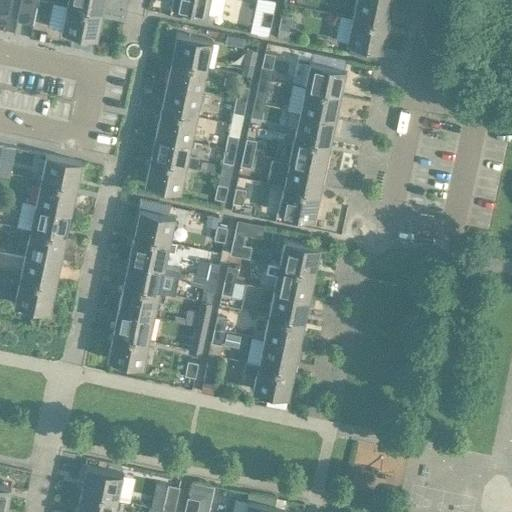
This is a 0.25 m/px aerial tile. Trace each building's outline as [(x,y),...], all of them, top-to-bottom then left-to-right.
[(0,0),(0,25),(7,27),(12,0),(0,0)] [(37,0),(19,0),(15,20),(32,24),(37,0)] [(66,0),(65,4),(99,12),(101,0),(66,0)] [(169,4),(168,5),(205,13),(205,12),(204,12),(206,0),(171,0),(170,5),(169,4)] [(390,0),(354,0),(351,17),(385,24),(390,0)] [(99,12),(65,4),(60,28),(59,28),(59,30),(95,38),(96,36),(94,36),(99,12)] [(258,25),(260,25),(269,27),(272,13),(261,11),(258,25)] [(289,17),(280,15),(277,29),(287,31),(289,17)] [(385,24),(351,17),(342,16),(337,41),(382,50),(382,48),(380,48),(385,24)] [(290,31),(287,31),(277,29),(275,38),(288,41),(290,31)] [(171,59),(204,66),(209,43),(211,43),(211,41),(175,33),(174,35),(176,35),(171,59)] [(243,37),(225,34),(224,42),(241,46),(243,37)] [(242,63),(253,65),(255,51),(245,49),(242,63)] [(273,55),(272,54),(264,53),(261,67),(270,69),(273,55)] [(204,66),(171,59),(165,84),(199,91),(204,66)] [(304,87),(338,94),(343,70),(344,71),(344,69),(308,61),(307,63),(309,63),(304,87)] [(199,91),(165,84),(160,108),(194,115),(199,91)] [(235,99),(245,101),(248,87),(238,85),(235,99)] [(298,112),(332,119),(338,94),(304,87),(298,112)] [(265,92),(256,89),(253,103),(262,105),(265,92)] [(245,101),(235,99),(232,112),(242,115),(245,101)] [(253,103),(250,116),(259,119),(262,105),(253,103)] [(215,125),(225,127),(228,105),(219,104),(215,125)] [(194,115),(160,108),(155,133),(188,140),(194,115)] [(293,137),(327,144),(332,119),(298,112),(293,137)] [(185,154),(188,140),(155,133),(150,158),(183,165),(193,167),(196,157),(185,154)] [(234,150),(237,136),(227,134),(224,148),(234,150)] [(288,161),(322,169),(327,144),(293,137),(288,161)] [(255,140),(245,138),(242,152),(252,154),(255,140)] [(428,142),(419,170),(437,176),(447,149),(428,142)] [(224,148),(221,162),(231,164),(234,150),(224,148)] [(242,152),(239,166),(249,168),(252,154),(242,152)] [(40,179),(73,187),(79,163),(80,163),(80,161),(44,154),(43,155),(45,156),(40,179)] [(178,189),(183,165),(150,158),(145,182),(143,181),(143,183),(179,191),(179,190),(178,189)] [(322,169),(288,161),(282,186),(316,193),(322,169)] [(35,204),(68,211),(73,187),(40,179),(35,204)] [(213,199),(223,201),(226,186),(216,184),(213,199)] [(316,193),(282,186),(277,210),(276,210),(276,211),(312,219),(313,218),(311,217),(316,193)] [(231,202),(240,204),(242,204),(244,190),(234,188),(231,202)] [(68,211),(35,204),(29,229),(63,236),(68,211)] [(133,234),(167,241),(172,217),(173,217),(174,216),(137,208),(137,210),(138,210),(133,234)] [(244,231),(243,234),(259,237),(261,225),(236,219),(234,229),(244,231)] [(213,239),(223,241),(226,227),(216,225),(213,239)] [(63,236),(29,229),(21,227),(19,236),(27,238),(24,254),(57,261),(63,236)] [(244,231),(234,229),(231,243),(241,245),(243,234),(244,231)] [(128,259),(162,266),(164,253),(172,254),(174,243),(167,241),(133,234),(128,259)] [(278,265),(312,272),(317,248),(318,248),(319,247),(282,239),(282,241),(283,241),(278,265)] [(231,243),(229,254),(248,258),(250,247),(241,245),(231,243)] [(19,278),(52,285),(57,261),(24,254),(19,278)] [(122,283),(156,291),(164,292),(166,283),(158,281),(162,266),(128,259),(122,283)] [(215,277),(218,264),(208,262),(205,275),(215,277)] [(312,272),(278,265),(273,289),(307,297),(312,272)] [(236,268),(226,266),(223,279),(233,281),(236,268)] [(202,289),(212,291),(215,277),(205,275),(202,289)] [(52,285),(19,278),(14,302),(12,302),(11,303),(48,311),(48,310),(47,309),(52,285)] [(223,279),(220,293),(230,295),(233,281),(223,279)] [(117,308),(151,315),(154,302),(162,304),(164,292),(156,291),(122,283),(117,308)] [(307,297),(273,289),(268,312),(302,320),(307,297)] [(112,333),(146,340),(151,315),(117,308),(112,333)] [(205,326),(207,313),(197,311),(194,324),(205,326)] [(302,320),(268,312),(262,339),(296,346),(302,320)] [(225,317),(215,315),(213,329),(223,331),(225,317)] [(189,349),(199,351),(205,326),(194,324),(189,349)] [(210,342),(220,344),(223,331),(213,329),(210,342)] [(146,340),(112,333),(107,357),(105,356),(105,358),(141,366),(142,364),(140,364),(146,340)] [(237,347),(239,336),(225,333),(223,345),(237,347)] [(296,346),(262,339),(257,364),(291,371),(296,346)] [(183,375),(193,377),(194,377),(197,363),(186,360),(183,375)] [(291,371),(257,364),(247,362),(244,374),(254,376),(252,388),(250,387),(250,389),(287,397),(287,395),(286,395),(291,371)] [(215,366),(205,364),(202,379),(212,381),(215,366)] [(199,390),(199,392),(217,396),(219,382),(212,381),(202,379),(199,390)] [(116,499),(121,473),(84,465),(79,490),(116,499)] [(500,504),(501,471),(474,470),(473,504),(500,504)] [(202,483),(190,480),(188,489),(200,492),(202,483)] [(0,511),(2,511),(3,511),(9,487),(0,484),(0,511)] [(163,500),(175,502),(178,486),(166,484),(163,500)] [(112,511),(116,499),(79,490),(74,511),(112,511)] [(145,511),(147,500),(135,498),(132,511),(145,511)] [(195,511),(198,500),(186,498),(182,511),(195,511)] [(230,511),(281,511),(282,508),(233,498),(230,511)]
